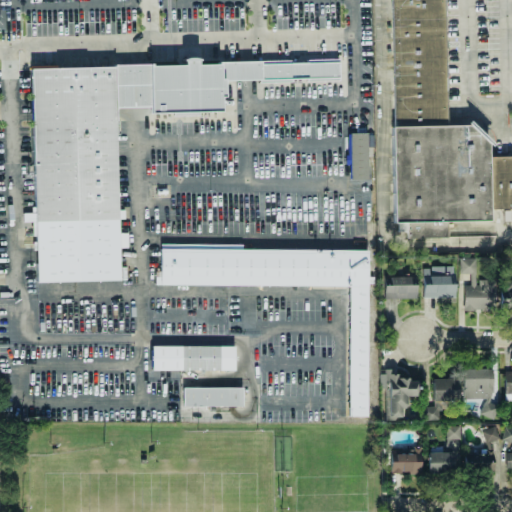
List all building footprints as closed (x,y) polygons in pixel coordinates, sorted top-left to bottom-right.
[(390,0),(441,0),(444,126),(462,125),(485,146),(486,158),(511,158),(511,210),(487,212),(488,222),(390,223),(389,128),(392,127),(390,0)] [(25,68),(337,61),(339,80),(222,83),(222,96),(218,97),(219,111),(146,113),(145,108),(111,109),(114,283),(33,284),(25,68)] [(368,179),(368,133),(350,133),(351,179),(368,179)] [(158,250),(366,252),(366,415),(346,416),(346,287),(157,285),(158,250)] [(463,285),(463,310),(495,309),(495,279),(476,280),(475,258),(459,258),(459,274),(469,274),(470,285),(463,285)] [(422,267),(423,297),(454,296),(454,266),(422,267)] [(416,298),(415,276),(383,277),(384,298),(416,298)] [(500,307),(511,307),(511,289),(500,289),(500,307)] [(151,348),(235,348),(235,372),(151,372),(151,348)] [(462,369),(462,399),(482,398),(483,416),(496,416),(496,403),(492,403),(492,368),(462,369)] [(387,417),(400,417),(400,408),(406,408),(406,396),(417,396),(417,376),(389,377),(389,369),(379,369),(379,388),(387,388),(387,417)] [(432,400),(457,400),(457,379),(432,379),(432,400)] [(182,388),(183,406),(242,406),(242,387),(182,388)] [(440,419),(440,401),(431,401),(432,413),(424,413),(424,420),(440,419)] [(481,430),(485,443),(499,438),(495,425),(481,430)] [(460,439),(460,426),(446,426),(445,438),(460,439)] [(511,427),(503,427),(502,441),(511,441),(511,476),(511,475),(511,427)] [(390,473),(420,473),(420,447),(409,447),(409,451),(390,450),(390,473)] [(427,473),(452,473),(452,452),(427,452),(427,473)] [(465,471),(494,470),(493,453),(465,455),(465,471)]
